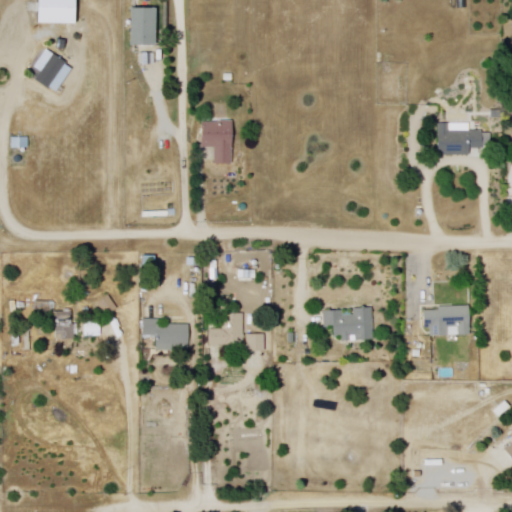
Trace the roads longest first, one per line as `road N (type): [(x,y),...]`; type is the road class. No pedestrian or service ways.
road 1 (residential): [(511,243),(17,231),(2,196),(7,113)]
road 2 (residential): [(511,502),(114,511)]
